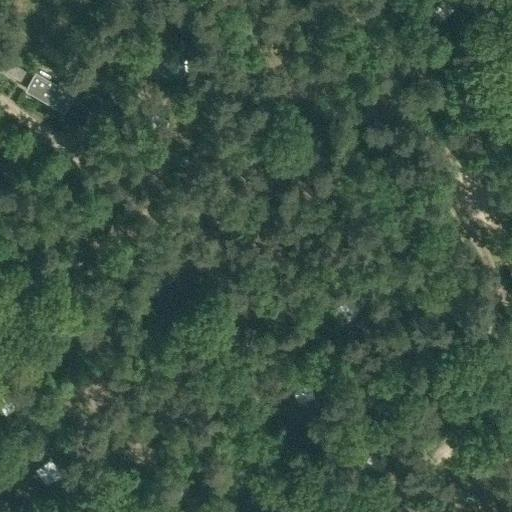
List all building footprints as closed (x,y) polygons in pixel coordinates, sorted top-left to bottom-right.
[(182,13),(176,24),(183,34),(195,33),(200,23),(194,13),(182,13)] [(172,56),(162,63),(162,76),(174,82),(185,74),(184,61),(172,56)] [(3,68),(21,78),(26,68),(7,59),(3,68)] [(64,110),(72,97),(73,98),(73,97),(34,74),(33,75),(35,75),(27,88),(26,87),(26,88),(65,111),(65,110),(64,110)] [(55,486),(71,475),(61,461),(46,473),(55,486)]
